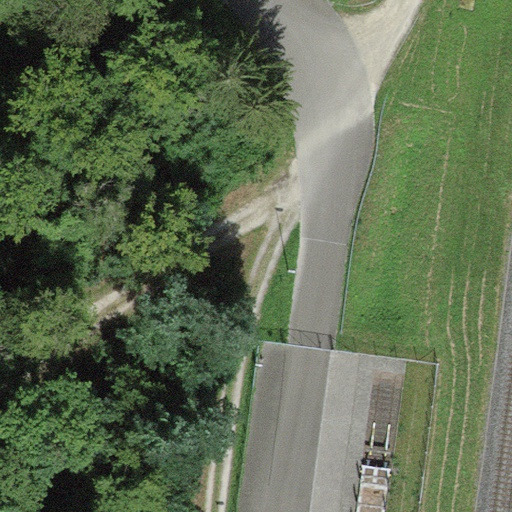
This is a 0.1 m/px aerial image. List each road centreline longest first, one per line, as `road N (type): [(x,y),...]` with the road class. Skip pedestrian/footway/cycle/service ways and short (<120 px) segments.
road 1 (track): [(0,389),(128,315),(286,171),(318,113),(384,41),(406,0)]
road 2 (track): [(290,511),(326,164),(310,58),(270,0)]
road 3 (track): [(230,511),(268,253),(324,201)]
